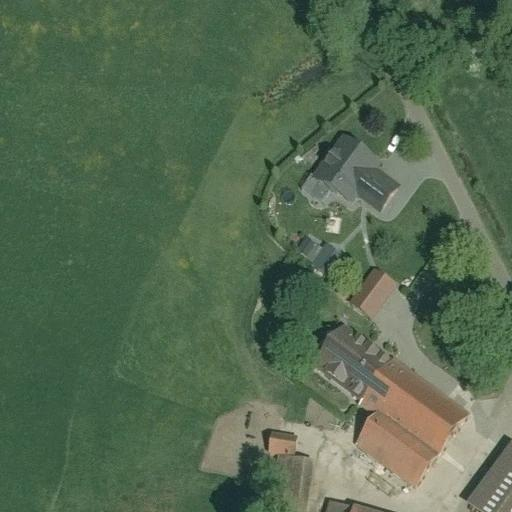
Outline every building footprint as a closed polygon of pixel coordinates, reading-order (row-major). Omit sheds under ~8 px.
[(409,193),(381,172),(385,167),(353,143),(319,187),(351,212),(359,201),(386,222),(409,193)] [(330,246),(311,272),(328,284),(347,259),(330,246)] [(391,289),(372,274),(347,306),(366,321),(391,289)] [(471,428),(349,330),(315,374),(370,417),(347,446),(414,499),(471,428)] [(310,511),(311,445),(272,445),(270,511),(310,511)] [(511,511),(511,446),(465,506),(473,511),(511,511)]
